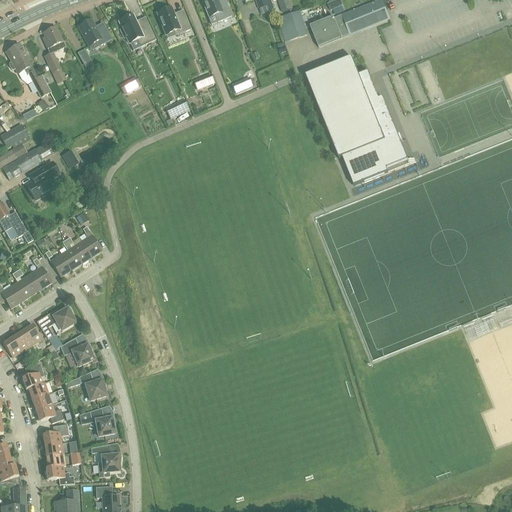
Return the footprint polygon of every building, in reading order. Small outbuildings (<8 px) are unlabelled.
[(201,0),(209,18),(215,16),(218,23),(232,18),(224,0),(222,0),(218,2),(217,0),(201,0)] [(254,0),(258,10),(269,6),(270,12),(274,11),(270,0),(254,0)] [(278,0),(282,13),(292,10),(288,0),(278,0)] [(334,18),(310,28),(318,48),(368,27),(389,19),(381,0),(334,20),(334,18)] [(331,12),(343,7),(340,0),(328,5),(331,12)] [(171,9),(157,15),(166,36),(175,33),(177,36),(191,30),(184,13),(174,17),(171,9)] [(290,41),(307,36),(299,13),(287,17),(278,20),(285,43),(290,41)] [(133,17),(119,23),(122,30),(120,31),(124,39),(126,38),(129,45),(138,40),(141,46),(155,39),(146,20),(136,25),(133,17)] [(103,26),(96,30),(91,21),(78,28),(89,47),(97,43),(100,47),(111,40),(103,26)] [(56,52),(59,51),(65,48),(56,29),(55,29),(53,28),(50,30),(49,32),(43,35),(44,38),(42,39),(47,51),(50,49),(51,52),(55,50),(56,52)] [(284,46),(278,48),(280,54),(286,52),(284,46)] [(37,80),(31,67),(20,47),(8,53),(13,62),(12,63),(11,63),(9,64),(9,67),(11,70),(13,71),(15,70),(16,72),(20,77),(21,81),(27,85),(31,83),(38,96),(39,96),(41,99),(50,94),(41,77),(37,80)] [(65,80),(60,70),(52,53),(44,57),(57,85),(65,80)] [(352,59),(306,77),(339,160),(343,159),(343,160),(350,157),(362,185),(392,173),(391,171),(394,170),(395,172),(410,166),(408,161),(400,142),(396,130),(383,99),(379,100),(368,73),(359,77),(352,59)] [(196,91),(213,84),(210,77),(201,81),(202,84),(195,87),(196,91)] [(128,83),(132,90),(140,86),(136,79),(128,83)] [(249,80),(232,87),(235,94),(252,87),(249,80)] [(48,108),(44,103),(39,107),(43,112),(48,108)] [(185,104),(175,109),(177,113),(167,117),(169,121),(189,112),(185,104)] [(34,109),(22,116),(26,122),(37,116),(34,109)] [(22,145),(30,140),(21,125),(0,137),(7,150),(12,147),(13,150),(22,145)] [(46,144),(35,151),(41,161),(41,162),(52,156),(46,144)] [(23,147),(0,160),(0,169),(27,153),(23,147)] [(20,173),(41,161),(35,151),(2,170),(9,181),(21,174),(20,173)] [(62,154),(70,173),(75,170),(67,151),(62,154)] [(33,183),(27,187),(35,202),(57,189),(51,179),(59,175),(52,164),(40,171),(30,177),(33,183)] [(0,224),(5,233),(12,229),(18,239),(23,236),(28,245),(33,241),(28,232),(26,233),(15,213),(9,217),(2,204),(0,204),(0,224)] [(84,213),(76,218),(79,223),(87,218),(84,213)] [(87,240),(82,244),(92,260),(102,253),(92,237),(87,240)] [(40,241),(36,244),(40,250),(44,247),(40,241)] [(75,248),(71,250),(81,266),(92,260),(82,244),(75,248)] [(67,253),(61,257),(71,273),(81,266),(71,250),(68,252),(67,253)] [(71,273),(61,257),(50,263),(61,280),(71,273)] [(37,272),(32,275),(42,292),(52,285),(42,269),(38,271),(37,272)] [(22,282),(21,282),(31,298),(42,292),(32,275),(22,282)] [(18,284),(11,289),(21,305),(31,298),(21,282),(18,284)] [(1,295),(0,295),(4,301),(11,311),(21,305),(11,289),(5,292),(1,295)] [(71,312),(70,310),(59,316),(57,312),(37,324),(47,341),(53,338),(48,330),(57,324),(61,333),(75,325),(74,323),(74,320),(73,318),(73,316),(72,314),(71,312)] [(22,333),(32,348),(42,342),(32,327),(22,333)] [(13,339),(22,354),(32,348),(22,333),(13,339)] [(22,354),(13,339),(3,346),(12,360),(22,354)] [(64,347),(60,349),(64,357),(65,357),(72,354),(78,368),(78,369),(93,362),(92,360),(92,358),(92,356),(92,354),(91,352),(91,350),(90,348),(87,349),(87,348),(79,351),(75,340),(64,347)] [(50,354),(53,361),(58,358),(55,352),(50,354)] [(26,392),(28,392),(28,391),(42,386),(40,380),(44,378),(39,365),(26,370),(25,371),(27,379),(22,381),(26,392)] [(106,398),(105,396),(105,394),(105,392),(105,390),(105,389),(105,387),(104,385),(104,383),(101,384),(101,383),(93,385),(90,375),(79,380),(80,385),(84,384),(90,403),(106,398)] [(44,385),(42,386),(28,391),(28,392),(32,402),(48,396),(44,385)] [(52,407),(48,396),(32,402),(35,413),(52,407)] [(54,414),(52,407),(35,413),(39,424),(50,420),(52,426),(63,422),(60,412),(54,414)] [(81,426),(95,423),(99,439),(114,436),(114,433),(115,427),(114,421),(111,421),(111,420),(103,422),(101,411),(80,417),(81,426)] [(44,448),(62,446),(60,439),(68,438),(66,427),(52,429),(53,435),(42,437),(44,448)] [(0,460),(9,458),(5,446),(0,448),(0,460)] [(46,460),(63,457),(62,446),(44,448),(46,460)] [(119,474),(119,471),(119,469),(120,467),(120,465),(120,463),(121,461),(120,459),(117,459),(117,458),(109,458),(108,447),(90,451),(91,456),(101,455),(102,464),(98,465),(99,479),(110,478),(109,474),(119,474)] [(46,460),(48,471),(63,469),(65,469),(63,457),(46,460)] [(0,472),(12,469),(12,468),(9,458),(0,460),(0,472)] [(0,472),(0,489),(14,488),(12,481),(18,479),(14,468),(12,468),(12,469),(0,472)] [(48,471),(45,471),(47,483),(58,481),(59,488),(74,487),(73,478),(69,479),(68,475),(64,476),(63,469),(48,471)] [(1,511),(25,511),(26,508),(24,489),(13,489),(14,509),(1,509),(1,511)] [(112,489),(96,489),(97,499),(102,499),(102,511),(119,511),(120,507),(119,507),(119,498),(110,498),(110,489),(111,489),(112,489)] [(71,511),(72,510),(78,510),(77,493),(67,493),(67,504),(54,505),(54,511),(71,511)]
